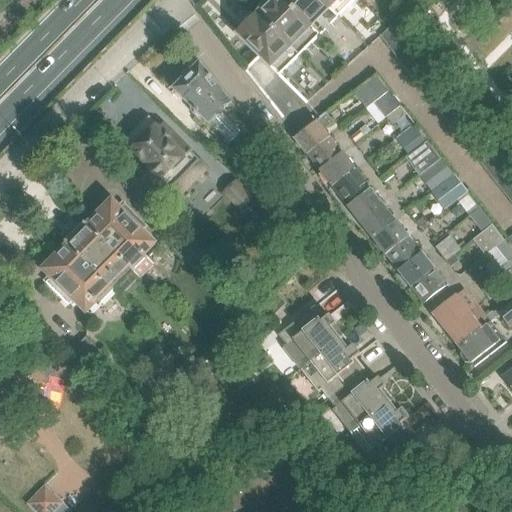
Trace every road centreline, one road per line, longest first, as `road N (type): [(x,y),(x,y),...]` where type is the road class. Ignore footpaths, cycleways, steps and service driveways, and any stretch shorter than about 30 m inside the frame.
road 1 (residential): [(511,449),(478,432),(351,269),(342,237),(267,121),(173,3)]
road 2 (residential): [(0,178),(173,3)]
road 3 (primary): [(0,121),(120,0)]
